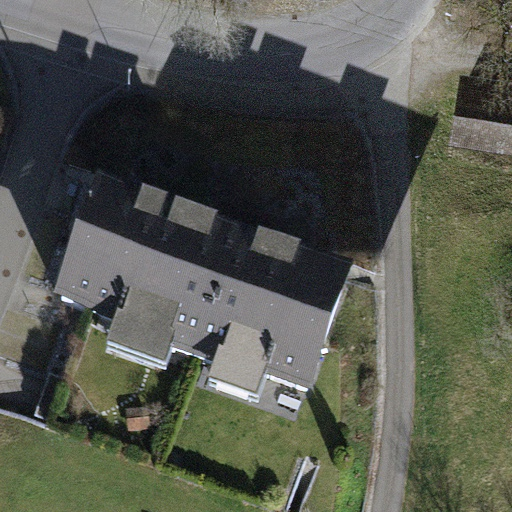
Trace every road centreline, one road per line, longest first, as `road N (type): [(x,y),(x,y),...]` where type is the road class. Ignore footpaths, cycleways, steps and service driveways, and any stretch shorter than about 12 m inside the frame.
road 1 (residential): [(383,511),(397,283),(391,127),(362,37)]
road 2 (unclassified): [(79,15),(191,48),(268,57),(362,37)]
road 3 (residential): [(79,15),(0,257)]
